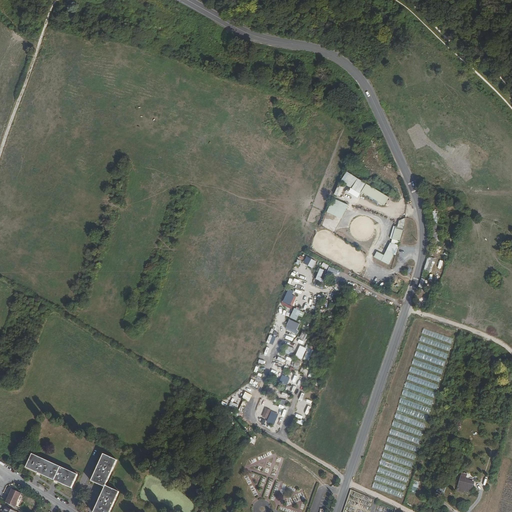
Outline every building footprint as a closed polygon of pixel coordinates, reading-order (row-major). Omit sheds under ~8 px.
[(336,93),(342,97),(349,88),(343,84),(336,93)] [(364,193),(369,185),(360,179),(354,189),(363,194),(364,193)] [(340,184),(336,194),(341,197),(344,189),(351,191),(352,189),(340,184)] [(392,199),(369,185),(364,193),(386,207),(392,199)] [(334,198),(328,212),(343,219),(349,204),(334,198)] [(375,258),(391,264),(408,222),(401,219),(398,227),(395,226),(390,237),(393,238),(386,254),(378,251),(375,258)] [(307,256),(304,263),(314,268),(317,260),(307,256)] [(316,278),(324,282),(329,272),(321,268),(316,278)] [(300,315),(303,317),(306,312),(296,308),(291,317),(298,320),(300,315)] [(299,329),(301,324),(291,319),(286,328),(298,334),(300,330),(299,329)] [(267,342),(274,345),(277,337),(270,334),(267,342)] [(307,344),(306,347),(301,345),(297,356),(310,361),(315,347),(307,344)] [(250,401),(253,395),(246,392),(243,398),(250,401)] [(265,417),(263,424),(270,426),(271,423),(276,425),(279,414),(277,414),(279,405),(263,400),(258,414),(265,417)] [(73,489),(79,475),(32,455),(26,468),(73,489)] [(116,461),(103,455),(92,481),(105,487),(94,511),(110,511),(119,492),(107,487),(107,486),(106,486),(116,461)] [(461,474),(457,488),(464,490),(464,489),(469,491),(471,484),(472,484),(473,480),(466,477),(466,475),(461,474)] [(10,498),(8,502),(17,506),(19,503),(18,502),(22,492),(13,488),(9,498),(10,498)]
